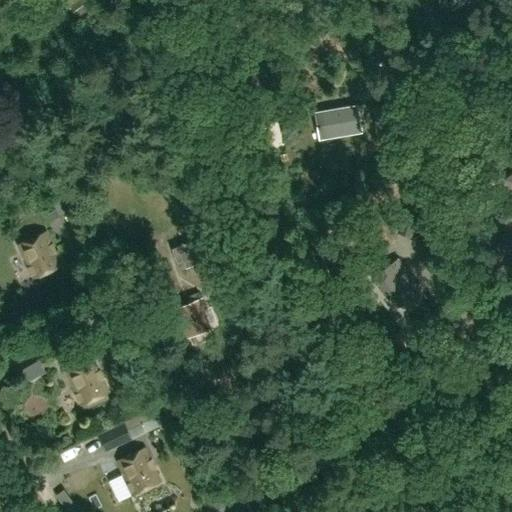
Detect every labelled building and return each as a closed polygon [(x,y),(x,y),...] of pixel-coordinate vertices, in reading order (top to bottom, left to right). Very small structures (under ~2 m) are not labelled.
[(92,5),(99,1),(98,0),(70,0),(78,12),(91,4),(92,5)] [(452,0),(454,9),(495,2),(494,0),(452,0)] [(320,138),(361,130),(356,104),(315,112),(320,138)] [(390,127),(386,105),(372,107),(376,129),(390,127)] [(275,146),(290,143),(287,128),(271,131),(275,146)] [(411,237),(418,215),(403,210),(396,232),(411,237)] [(183,261),(185,268),(205,260),(200,247),(212,242),(202,220),(190,225),(195,239),(171,250),(175,264),(183,261)] [(18,244),(34,278),(61,265),(45,232),(18,244)] [(393,306),(418,287),(396,259),(372,277),(393,306)] [(190,333),(209,325),(202,309),(206,307),(202,298),(180,308),(190,333)] [(66,371),(81,404),(108,392),(93,358),(66,371)] [(114,443),(131,435),(125,423),(108,431),(114,443)] [(96,464),(117,454),(111,440),(90,449),(96,464)] [(117,460),(133,494),(160,481),(144,448),(117,460)] [(7,489),(0,480),(0,501),(3,504),(14,496),(8,488),(7,489)]
